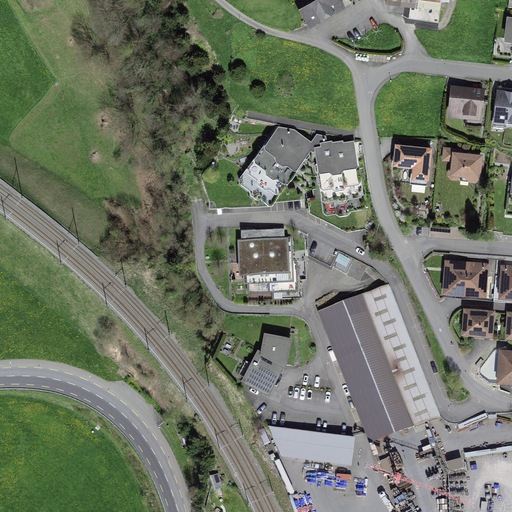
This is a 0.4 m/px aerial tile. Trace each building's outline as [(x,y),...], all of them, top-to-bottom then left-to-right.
[(339,0),(302,0),(298,2),(310,23),(332,11),(333,14),(344,8),(339,0)] [(425,0),(424,9),(444,12),(446,1),(439,0),(425,0)] [(511,18),(509,18),(507,39),(500,38),(499,55),(511,56),(511,18)] [(283,42),(263,43),(265,71),(285,69),(283,42)] [(483,90),(453,87),(451,112),(481,115),(483,90)] [(511,93),(499,92),(496,126),(511,127),(511,93)] [(270,202),(311,145),(312,144),(295,132),(280,128),(241,181),(270,202)] [(319,207),(320,213),(363,206),(352,140),(327,143),(327,137),(317,136),(312,144),(311,145),(317,149),(323,189),(316,190),(317,198),(308,199),(310,209),(319,207)] [(430,149),(397,145),(395,164),(415,166),(413,182),(427,183),(430,149)] [(462,150),(445,148),(444,159),(454,160),(453,168),(450,170),(450,176),(452,179),(456,179),(460,176),(460,174),(468,175),(468,178),(471,181),(476,181),(479,178),(481,156),(462,154),(462,150)] [(241,238),(238,239),(239,283),(247,283),(248,293),(298,291),(297,261),(293,261),(292,237),(256,238),(256,230),(241,230),(241,238)] [(367,266),(308,235),(308,254),(360,281),(367,266)] [(454,292),(465,293),(467,264),(448,262),(446,286),(444,286),(443,294),(454,294),(454,292)] [(486,265),(467,264),(465,293),(475,293),(475,296),(486,297),(487,290),(485,289),(486,265)] [(511,296),(511,267),(504,267),(502,291),(511,291),(510,296),(511,296)] [(390,287),(326,312),(376,441),(440,416),(390,287)] [(492,312),(466,310),(465,328),(473,329),(473,333),(491,334),(492,312)] [(289,340),(267,337),(263,354),(259,352),(246,378),(268,390),(281,365),(284,366),(289,340)] [(508,381),(511,381),(511,352),(502,351),(500,375),(508,376),(508,381)] [(351,464),(354,439),(269,428),(280,455),(351,464)] [(449,467),(463,466),(462,456),(448,458),(449,467)]
